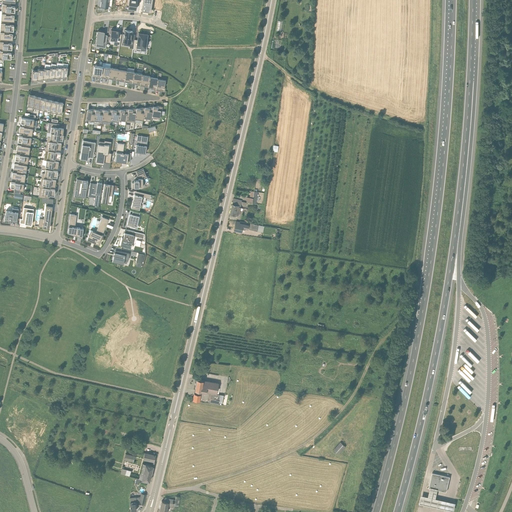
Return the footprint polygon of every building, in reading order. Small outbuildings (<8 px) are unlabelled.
[(129,0),(128,9),(136,10),(137,3),(140,4),(140,0),(129,0)] [(143,0),(142,6),(142,11),(149,12),(150,7),(150,0),(143,0)] [(15,7),(11,6),(11,2),(5,2),(4,5),(2,4),(2,11),(10,12),(15,12),(15,7)] [(10,21),(14,21),(14,16),(10,16),(10,12),(2,11),(2,14),(1,14),(1,20),(10,21)] [(9,30),(13,31),(14,25),(9,25),(10,21),(1,20),(1,23),(0,30),(9,30)] [(12,40),(13,35),(9,34),(9,30),(0,30),(0,32),(0,38),(8,40),(12,40)] [(111,30),(110,40),(114,41),(114,42),(117,42),(116,45),(120,45),(121,34),(118,34),(118,32),(119,31),(111,30)] [(125,30),(123,42),(128,43),(128,45),(130,45),(129,48),(133,49),(134,39),(135,35),(132,35),(132,31),(125,30)] [(98,31),(96,43),(99,43),(99,47),(105,48),(106,41),(107,35),(104,35),(104,32),(98,31)] [(133,49),(136,50),(141,51),(141,47),(145,48),(145,47),(147,47),(147,42),(146,42),(147,34),(138,33),(137,40),(134,39),(133,49)] [(7,49),(12,49),(12,44),(8,44),(8,40),(0,38),(0,48),(1,48),(7,49)] [(1,48),(1,51),(0,50),(0,57),(11,58),(11,53),(7,53),(7,49),(1,48)] [(92,75),(96,76),(95,77),(101,78),(101,77),(101,75),(102,67),(102,66),(97,66),(94,65),(93,74),(92,75)] [(101,75),(101,77),(104,77),(103,79),(109,79),(109,78),(109,76),(110,68),(105,67),(102,67),(101,75)] [(118,69),(117,78),(117,79),(119,80),(119,81),(124,82),(125,81),(125,79),(126,71),(126,70),(126,68),(118,67),(118,69)] [(117,80),(117,79),(117,78),(118,69),(113,68),(110,68),(109,76),(109,78),(111,78),(111,80),(117,80)] [(125,79),(125,81),(127,81),(127,83),(132,84),(132,83),(133,81),(134,73),(134,72),(129,71),(126,71),(125,79)] [(132,83),(135,83),(135,85),(140,85),(141,83),(142,75),(142,74),(137,73),(134,73),(133,81),(132,83)] [(148,87),(148,85),(150,77),(150,76),(144,75),(142,75),(141,83),(140,85),(143,85),(143,87),(148,87)] [(152,77),(150,77),(148,85),(148,87),(151,87),(151,89),(156,90),(156,89),(156,88),(157,79),(158,78),(152,77)] [(156,89),(159,90),(158,91),(160,91),(165,92),(165,88),(164,88),(165,85),(165,80),(160,79),(160,80),(157,79),(156,88),(156,89)] [(153,107),(153,108),(152,117),(154,117),(160,118),(160,113),(161,111),(162,111),(163,107),(156,106),(156,107),(155,107),(153,107)] [(137,109),(136,110),(135,119),(138,119),(143,120),(144,118),(145,109),(145,108),(140,107),(139,109),(137,109)] [(147,108),(145,108),(145,109),(144,118),(146,118),(151,119),(152,117),(153,108),(153,107),(148,107),(148,108),(147,108)] [(120,110),(120,111),(119,120),(121,120),(126,121),(127,121),(128,110),(128,109),(123,108),(123,110),(122,110),(120,110)] [(128,109),(128,110),(127,121),(134,122),(135,120),(135,121),(135,119),(136,110),(137,109),(131,108),(131,110),(130,109),(130,110),(128,109)] [(90,110),(87,110),(86,120),(89,120),(94,121),(94,120),(96,111),(96,110),(96,109),(91,109),(90,110)] [(98,110),(98,111),(96,110),(96,111),(94,120),(97,120),(97,121),(102,121),(102,120),(104,111),(104,110),(99,109),(99,110),(98,110)] [(106,110),(106,111),(104,110),(104,111),(102,120),(105,120),(105,121),(110,121),(111,120),(112,111),(112,110),(107,109),(107,110),(106,110)] [(112,110),(112,111),(111,120),(113,120),(119,121),(119,120),(120,111),(120,110),(115,109),(115,110),(114,110),(112,110)] [(21,118),(20,123),(25,123),(24,128),(33,129),(33,126),(34,120),(21,118)] [(49,123),(47,132),(51,133),(51,132),(63,134),(64,128),(59,128),(57,127),(58,124),(59,125),(59,124),(49,123)] [(20,127),(19,132),(23,133),(23,137),(29,138),(29,135),(32,135),(33,129),(24,128),(20,127)] [(48,136),(47,141),(55,143),(55,142),(55,140),(57,140),(58,140),(58,139),(62,140),(63,134),(51,132),(51,133),(50,137),(48,136)] [(18,136),(18,141),(22,142),(21,146),(30,147),(30,145),(31,138),(29,138),(23,137),(18,136)] [(137,136),(135,151),(139,152),(141,152),(145,153),(147,140),(141,139),(141,137),(138,136),(137,136)] [(45,147),(44,150),(45,151),(53,152),(54,149),(56,149),(60,150),(61,143),(56,143),(55,142),(55,143),(47,141),(46,147),(45,147)] [(82,144),(80,159),(87,160),(88,157),(93,158),(95,142),(87,141),(87,145),(82,144)] [(98,144),(95,163),(103,164),(104,162),(110,163),(112,153),(110,153),(110,148),(111,145),(104,144),(103,145),(98,144)] [(17,145),(16,150),(21,151),(20,155),(28,157),(29,154),(30,147),(21,146),(17,145)] [(117,146),(114,161),(120,161),(127,163),(127,161),(130,161),(132,152),(125,151),(125,153),(123,153),(124,147),(117,146)] [(45,151),(44,160),(46,160),(52,161),(53,158),(55,159),(55,158),(60,159),(61,153),(55,152),(53,152),(45,151)] [(16,155),(15,160),(19,160),(18,164),(27,166),(27,163),(28,163),(29,157),(28,157),(20,155),(16,155)] [(42,165),(41,169),(45,169),(51,170),(51,167),(53,167),(58,168),(59,162),(52,161),(46,160),(45,166),(42,165)] [(14,164),(13,169),(17,170),(17,174),(23,175),(24,172),(26,172),(27,166),(18,164),(14,164)] [(42,173),(41,178),(49,180),(49,179),(50,177),(52,177),(52,176),(57,177),(58,171),(52,170),(51,170),(45,169),(45,174),(42,173)] [(12,173),(12,178),(16,179),(15,183),(24,184),(24,181),(25,175),(23,175),(17,174),(12,173)] [(134,183),(132,183),(132,187),(138,187),(138,188),(142,188),(142,187),(143,187),(142,179),(142,174),(137,176),(135,177),(135,180),(134,180),(134,183)] [(39,184),(39,187),(40,187),(48,189),(48,185),(50,186),(55,186),(56,180),(49,179),(49,180),(41,178),(40,184),(39,184)] [(77,179),(74,194),(80,195),(79,197),(85,198),(88,181),(83,180),(82,180),(82,181),(81,181),(81,180),(77,179)] [(11,182),(10,187),(14,188),(14,192),(13,192),(20,194),(20,193),(20,190),(23,191),(24,184),(15,183),(11,182)] [(90,183),(88,195),(91,196),(91,193),(95,194),(95,197),(94,205),(98,206),(100,193),(102,183),(97,182),(97,184),(90,183)] [(104,184),(101,202),(107,203),(108,195),(112,196),(114,185),(107,184),(105,184),(104,184)] [(40,187),(38,197),(47,198),(48,198),(47,198),(47,195),(49,195),(54,195),(55,190),(48,189),(40,187)] [(151,195),(136,191),(135,195),(134,194),(131,207),(139,209),(142,197),(150,199),(151,195)] [(247,197),(246,203),(252,204),(252,202),(256,202),(257,200),(257,196),(258,192),(257,192),(254,191),(250,191),(250,192),(249,198),(247,197)] [(39,218),(38,227),(49,228),(50,224),(50,222),(52,211),(52,207),(53,200),(48,199),(48,198),(47,198),(46,203),(44,219),(39,218)] [(233,199),(229,214),(233,215),(234,216),(236,216),(237,216),(238,216),(240,205),(241,202),(242,201),(233,199)] [(5,215),(4,220),(8,221),(11,222),(11,221),(16,222),(17,222),(18,209),(12,208),(12,211),(6,210),(5,215)] [(22,219),(25,220),(25,223),(26,224),(31,225),(33,212),(33,209),(24,208),(22,219)] [(129,214),(127,224),(132,225),(133,224),(137,225),(139,217),(139,216),(140,212),(130,210),(130,211),(133,211),(134,211),(133,215),(132,215),(129,214)] [(68,226),(68,232),(76,235),(78,236),(81,237),(82,237),(83,228),(75,227),(74,227),(76,218),(74,218),(74,215),(75,215),(70,214),(69,224),(70,224),(69,226),(68,226)] [(90,230),(86,239),(89,240),(91,241),(92,242),(99,244),(101,239),(102,236),(105,227),(107,223),(108,220),(109,220),(102,217),(101,220),(99,224),(101,225),(98,233),(92,231),(93,231),(90,230)] [(234,230),(241,232),(243,228),(248,230),(249,225),(239,223),(240,222),(236,221),(234,230)] [(122,237),(120,245),(131,247),(133,236),(143,238),(144,234),(134,231),(127,230),(126,233),(124,233),(123,238),(122,238),(122,237)] [(113,256),(112,261),(123,264),(124,259),(125,257),(129,258),(130,254),(120,251),(120,253),(116,252),(116,250),(115,253),(114,253),(113,256)] [(468,380),(469,382),(472,380),(462,369),(460,371),(467,379),(464,382),(466,383),(468,380)] [(202,381),(197,379),(195,390),(206,392),(207,388),(201,387),(202,381)] [(218,384),(202,381),(201,387),(207,388),(206,392),(211,393),(210,398),(210,403),(218,404),(219,400),(215,399),(218,384)] [(31,440),(36,436),(31,428),(26,432),(31,440)] [(339,455),(346,447),(341,442),(333,450),(339,455)] [(156,453),(153,452),(152,455),(145,453),(143,459),(154,462),(156,455),(155,455),(156,453)] [(135,456),(125,453),(124,460),(133,462),(135,456)] [(145,464),(143,473),(141,479),(149,481),(153,466),(145,464)] [(432,473),(429,488),(431,488),(438,490),(446,492),(450,477),(432,473)] [(438,490),(431,488),(429,498),(422,496),(420,505),(453,511),(454,511),(456,504),(436,500),(438,490)] [(144,501),(146,494),(141,493),(140,496),(136,497),(130,497),(130,502),(130,511),(136,510),(136,507),(140,506),(140,504),(141,501),(144,501)] [(180,497),(176,496),(175,500),(170,499),(164,498),(164,501),(162,501),(159,511),(166,511),(168,506),(178,508),(180,497)]
